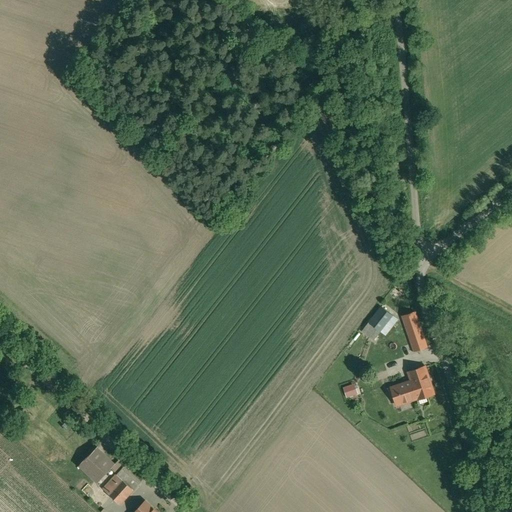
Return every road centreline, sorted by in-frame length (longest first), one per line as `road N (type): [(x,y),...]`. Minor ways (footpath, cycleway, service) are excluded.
road 1 (unclassified): [(418,268),(386,0)]
road 2 (unclassified): [(496,511),(424,313),(418,268)]
road 3 (track): [(146,477),(0,340)]
road 4 (unclassified): [(418,268),(511,192)]
